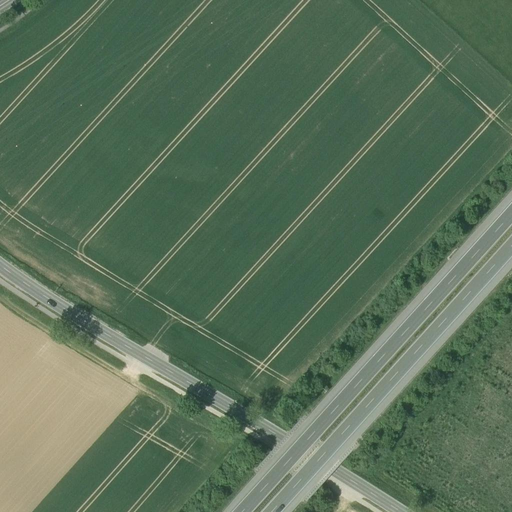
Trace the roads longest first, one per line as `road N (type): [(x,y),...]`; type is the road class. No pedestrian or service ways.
road 1 (secondary): [(399,511),(0,265)]
road 2 (motorway): [(511,212),(241,511)]
road 3 (motorway): [(271,511),(511,244)]
